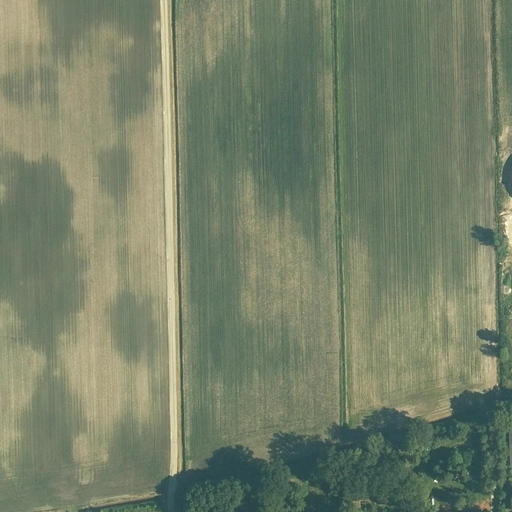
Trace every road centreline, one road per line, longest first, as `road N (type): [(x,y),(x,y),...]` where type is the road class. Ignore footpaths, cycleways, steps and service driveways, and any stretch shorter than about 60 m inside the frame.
road 1 (track): [(162,0),(171,489),(74,503),(65,511)]
road 2 (track): [(492,491),(490,310)]
